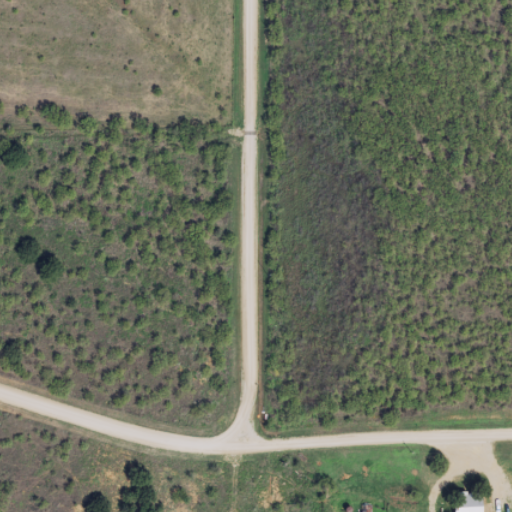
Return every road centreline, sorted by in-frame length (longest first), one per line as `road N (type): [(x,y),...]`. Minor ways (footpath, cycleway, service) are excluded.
road 1 (residential): [(274,445),(272,0)]
road 2 (residential): [(274,445),(248,465),(0,394)]
road 3 (residential): [(511,434),(274,445)]
